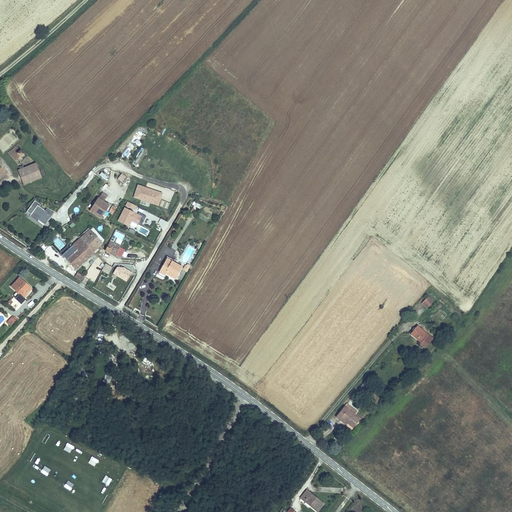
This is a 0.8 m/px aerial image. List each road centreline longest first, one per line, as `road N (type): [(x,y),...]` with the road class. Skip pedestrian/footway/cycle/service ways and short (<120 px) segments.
road 1 (secondary): [(397,511),(219,377),(0,237)]
road 2 (unknown): [(121,315),(184,201),(174,185),(133,174)]
